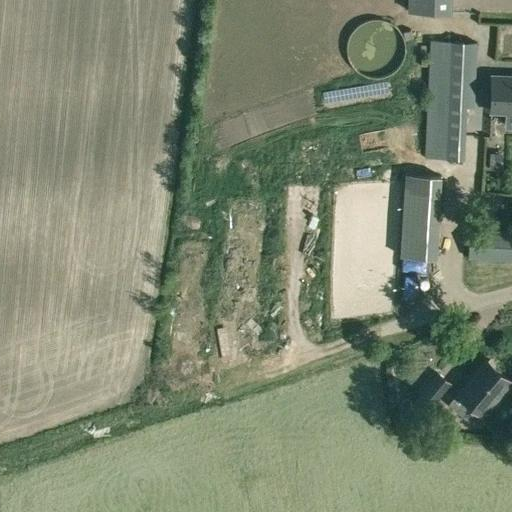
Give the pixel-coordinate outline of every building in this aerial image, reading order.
[(384,20),(379,19),(374,19),(370,20),(365,21),(361,23),(357,26),(354,30),(351,34),(349,38),(347,43),(347,47),(347,52),(348,57),(350,61),(353,65),(356,69),(359,72),(364,75),(368,76),(373,77),(378,77),(382,77),(387,75),(391,73),(395,70),(399,67),(401,63),(403,58),(405,54),(405,49),(405,44),(404,39),(402,35),(400,31),(396,27),(393,24),(389,22),(384,20)] [(429,40),(426,103),(427,103),(425,157),(464,158),(466,106),(474,107),(477,42),(429,40)] [(511,73),(487,73),(486,113),(491,113),(511,113),(511,73)] [(503,154),(491,154),(491,170),(503,170),(503,154)] [(511,229),(471,227),(468,258),(511,259),(511,229)] [(455,393),(456,393),(448,404),(470,423),(473,418),(479,422),(483,415),(484,415),(511,380),(483,358),(455,393)] [(427,411),(432,404),(449,384),(435,374),(415,399),(427,411)]
